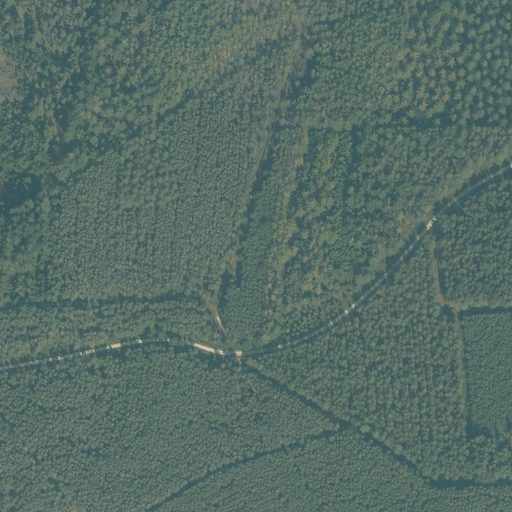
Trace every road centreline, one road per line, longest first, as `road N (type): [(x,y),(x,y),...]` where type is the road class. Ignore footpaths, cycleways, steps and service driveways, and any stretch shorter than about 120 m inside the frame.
road 1 (track): [(238,356),(332,324),(467,191),(511,164)]
road 2 (track): [(129,0),(161,117),(302,30)]
road 3 (track): [(100,0),(48,192),(0,222)]
road 4 (track): [(0,368),(173,338),(238,356)]
road 5 (track): [(511,136),(272,131)]
road 6 (track): [(0,313),(203,300),(210,310)]
road 7 (track): [(272,131),(210,310)]
road 8 (track): [(238,356),(319,511)]
road 9 (track): [(302,30),(429,5)]
